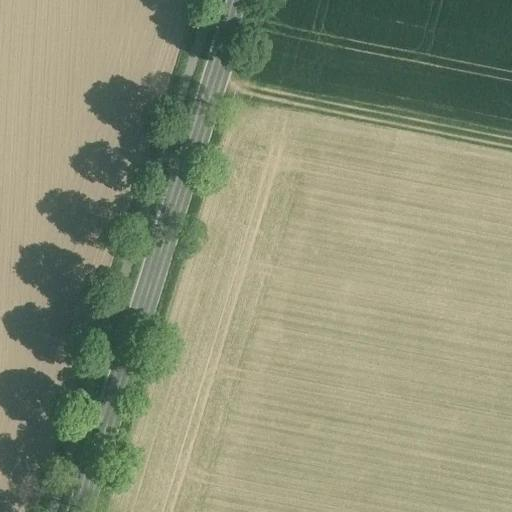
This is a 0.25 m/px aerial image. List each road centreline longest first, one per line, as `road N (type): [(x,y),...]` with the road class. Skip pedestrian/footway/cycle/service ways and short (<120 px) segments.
road 1 (tertiary): [(82,511),(240,0)]
road 2 (track): [(215,80),(511,139)]
